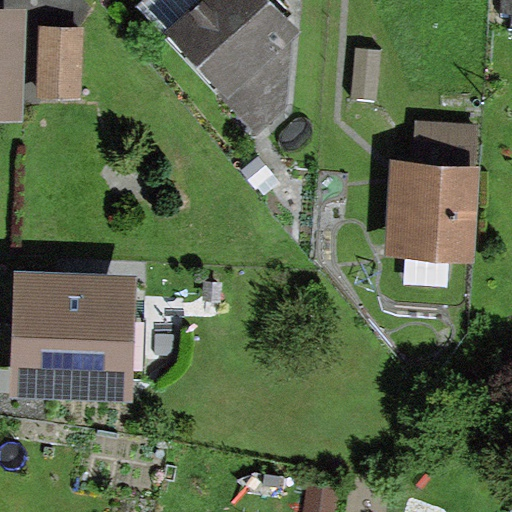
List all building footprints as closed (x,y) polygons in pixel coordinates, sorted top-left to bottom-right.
[(23,0),(0,0),(0,111),(22,112),(23,0)] [(211,83),(249,126),(287,93),(289,34),(302,23),(282,0),(186,0),(165,19),(217,78),(211,83)] [(82,21),(38,20),(37,90),(81,91),(82,21)] [(383,248),(404,249),(402,281),(450,283),(452,252),(476,253),(482,157),(473,157),(475,121),(414,117),(411,153),(389,152),(383,248)] [(137,264),(13,263),(11,396),(135,398),(137,264)] [(209,318),(214,365),(271,358),(266,311),(209,318)]
